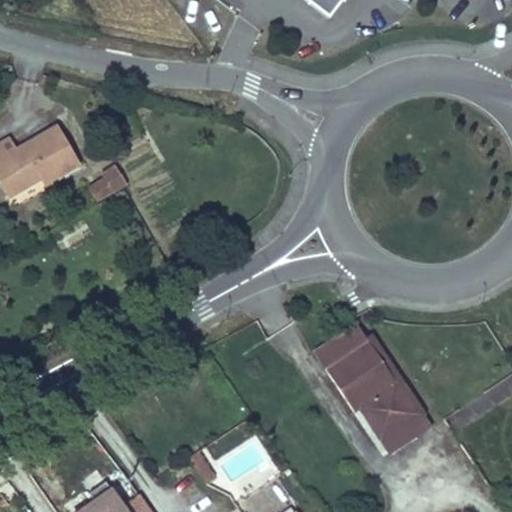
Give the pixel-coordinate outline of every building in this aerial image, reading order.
[(340,0),(307,0),(328,16),(340,0)] [(9,139),(0,144),(0,179),(9,196),(42,177),(46,183),(76,166),(55,130),(16,152),(9,139)] [(104,179),(87,189),(95,201),(111,191),(112,193),(125,185),(115,168),(102,175),(104,179)] [(368,342),(325,371),(353,414),(360,409),(380,440),(416,415),(416,414),(410,405),(414,402),(405,388),(401,391),(368,342)] [(410,405),(416,414),(420,411),(414,402),(410,405)] [(426,429),(416,415),(380,440),(390,454),(426,429)] [(188,458),(198,472),(207,466),(198,452),(188,458)] [(207,466),(198,472),(207,484),(215,478),(207,466)] [(149,511),(123,473),(67,511),(149,511)]
